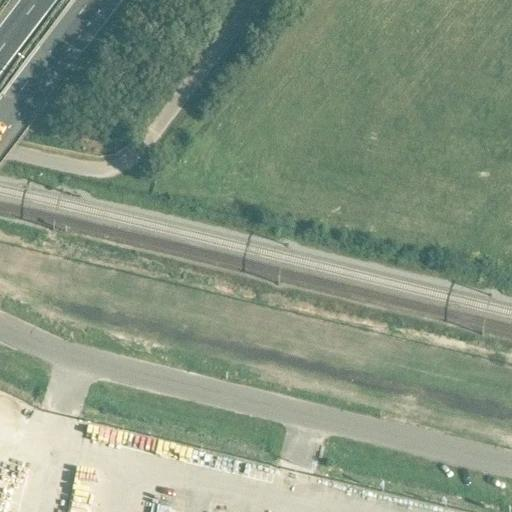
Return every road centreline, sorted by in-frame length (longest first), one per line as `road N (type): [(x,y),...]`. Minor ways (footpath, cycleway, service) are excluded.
road 1 (unclassified): [(511,467),(68,355),(0,326)]
road 2 (unknown): [(0,162),(59,182),(129,171),(226,73),(278,0)]
road 3 (unclassified): [(0,147),(98,171),(127,160),(255,0)]
road 4 (motorway): [(0,119),(91,0)]
